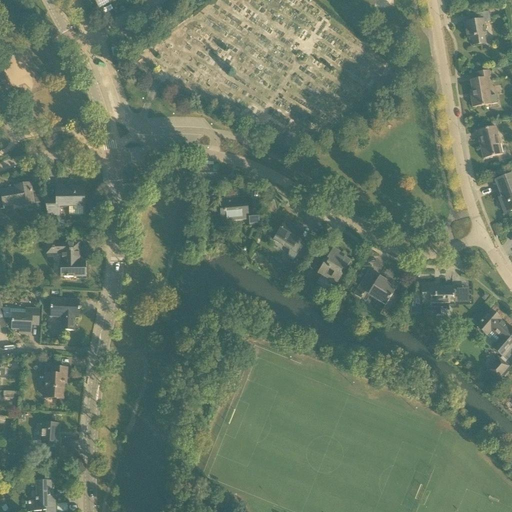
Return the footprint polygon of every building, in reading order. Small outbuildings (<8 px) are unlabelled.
[(114,0),(94,0),(99,9),(114,0)] [(490,22),(489,13),(468,16),(469,23),(464,24),(467,39),(471,38),(472,46),(485,44),(484,36),(486,35),(484,23),(490,22)] [(139,55),(133,59),(136,63),(142,59),(140,55),(139,55)] [(470,81),(472,91),(473,97),(471,97),(472,108),(492,105),(497,104),(496,96),(490,97),(487,78),(490,78),(489,71),(475,73),(476,80),(470,81)] [(495,127),(476,131),(483,159),(502,155),(495,127)] [(511,174),(495,181),(503,203),(500,204),(504,214),(511,211),(511,174)] [(20,188),(1,191),(3,207),(23,203),(23,206),(34,204),(30,184),(20,186),(20,188)] [(69,184),(56,185),(56,196),(44,197),(48,216),(59,215),(59,207),(84,207),(84,188),(69,188),(69,184)] [(232,201),(219,203),(220,214),(225,213),(225,220),(233,219),(233,221),(249,220),(246,198),(235,199),(236,203),(232,203),(232,201)] [(259,224),(259,221),(258,211),(251,211),(252,224),(259,224)] [(273,241),(282,246),(297,255),(304,244),(298,240),(302,233),(285,222),(273,241)] [(79,243),(47,244),(47,254),(61,254),(61,259),(61,267),(59,268),(59,274),(61,275),(61,278),(85,277),(85,275),(86,274),(86,268),(85,267),(85,259),(79,259),(79,243)] [(336,285),(345,271),(351,261),(344,257),(343,259),(338,256),(340,253),(333,248),(317,274),(336,285)] [(387,318),(391,311),(399,297),(393,294),(398,287),(391,283),(390,284),(379,278),(377,280),(367,274),(354,296),(360,300),(367,303),(371,295),(386,305),(384,307),(380,313),(387,318)] [(453,288),(441,288),(435,288),(435,285),(421,285),(421,294),(419,294),(419,293),(410,294),(405,314),(406,314),(406,313),(414,313),(414,305),(420,305),(420,300),(422,300),(422,305),(430,305),(430,306),(450,305),(450,298),(453,298),(453,288)] [(61,318),(60,331),(74,331),(75,318),(79,319),(80,301),(51,299),(50,317),(61,318)] [(4,318),(12,319),(11,330),(25,330),(25,335),(31,335),(31,325),(38,325),(39,310),(10,309),(10,311),(3,311),(3,309),(2,309),(4,318)] [(487,335),(496,344),(492,348),(502,357),(511,345),(511,329),(510,328),(509,329),(499,321),(500,319),(490,311),(476,327),(486,336),(487,335)] [(499,359),(488,371),(498,380),(508,368),(499,359)] [(47,375),(45,399),(63,400),(64,384),(62,384),(62,379),(66,379),(67,369),(52,368),(52,375),(47,375)] [(59,439),(60,435),(59,435),(59,425),(42,424),(41,441),(46,442),(46,448),(58,449),(59,439)] [(42,481),(35,482),(32,482),(32,488),(36,488),(36,501),(33,501),(33,511),(37,511),(45,511),(55,511),(56,500),(53,501),(53,489),(54,489),(54,486),(53,486),(53,481),(51,481),(51,473),(42,474),(42,481)]
